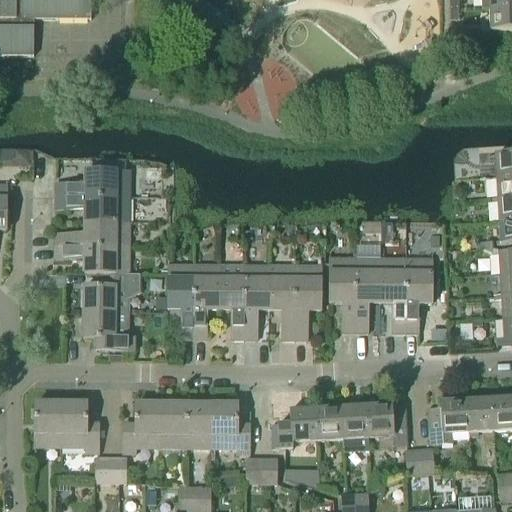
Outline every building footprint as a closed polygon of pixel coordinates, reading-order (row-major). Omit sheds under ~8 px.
[(0,0),(0,59),(33,59),(33,22),(91,22),(90,0),(0,0)] [(448,0),(449,11),(458,11),(457,0),(448,0)] [(511,0),(480,0),(481,11),(489,11),(511,10),(511,0)] [(511,10),(489,11),(489,33),(511,32),(511,10)] [(458,11),(449,11),(449,23),(458,23),(458,11)] [(495,161),(496,181),(511,179),(511,157),(487,159),(487,162),(495,161)] [(54,187),(54,200),(129,200),(129,174),(85,174),(84,187),(54,187)] [(490,201),(490,203),(511,201),(511,179),(496,181),(497,200),(490,201)] [(84,213),(84,225),(128,226),(129,200),(54,200),(54,213),(84,213)] [(497,205),(499,225),(511,223),(511,201),(490,203),(490,206),(497,205)] [(511,223),(499,225),(500,244),(492,245),(493,248),(511,246),(511,223)] [(54,237),(54,250),(128,251),(128,226),(84,225),(84,237),(54,237)] [(83,276),(109,277),(128,277),(128,251),(54,250),(54,263),(84,263),(83,276)] [(511,252),(498,253),(500,278),(511,277),(511,252)] [(341,337),(354,337),(355,263),(329,262),(328,306),(342,307),(341,337)] [(368,307),(380,307),(380,263),(355,263),(354,337),(367,337),(368,307)] [(392,337),(405,337),(405,263),(380,263),(380,307),(392,307),(392,337)] [(405,263),(405,337),(418,337),(418,307),(431,307),(432,263),(405,263)] [(180,343),(193,343),(194,269),(168,269),(167,313),(180,313),(180,343)] [(207,313),(219,314),(219,269),(194,269),(193,343),(206,343),(207,313)] [(231,344),(244,344),(244,270),(219,269),(219,314),(231,314),(231,344)] [(257,314),(269,314),(269,270),(244,270),(244,344),(257,344),(257,314)] [(281,344),(294,344),(295,270),(269,270),(269,314),(281,314),(281,344)] [(295,270),(294,344),(307,344),(307,314),(321,314),(321,270),(295,270)] [(83,289),(83,315),(127,316),(128,302),(138,296),(138,277),(134,277),(128,277),(109,277),(109,289),(83,289)] [(511,299),(511,277),(500,278),(501,297),(493,298),(493,301),(511,299)] [(511,299),(493,301),(493,303),(501,303),(502,322),(511,321),(511,299)] [(127,316),(83,315),(83,342),(95,342),(95,354),(133,355),(134,341),(127,341),(127,316)] [(511,321),(502,322),(504,341),(496,342),(496,349),(511,347),(511,321)] [(507,401),(491,402),(493,434),(511,433),(511,397),(506,397),(507,401)] [(475,399),(465,400),(468,436),(468,440),(477,439),(477,435),(493,434),(491,402),(475,403),(475,399)] [(456,400),(456,404),(439,405),(440,412),(427,413),(429,448),(452,447),(452,444),(468,443),(468,440),(468,436),(465,400),(456,400)] [(160,451),(185,451),(186,403),(176,402),(176,407),(161,407),(160,451)] [(185,451),(211,451),(211,407),(196,407),(196,403),(186,403),(185,451)] [(374,405),(365,406),(367,442),(379,441),(380,451),(406,449),(404,408),(392,409),(391,408),(374,409),(374,405)] [(34,450),(60,450),(60,406),(34,406),(34,450)] [(60,406),(60,450),(85,450),(85,457),(99,457),(99,432),(86,431),(87,406),(60,406)] [(340,411),(342,443),(343,455),(368,454),(367,442),(365,406),(356,406),(356,410),(340,411)] [(135,451),(160,451),(161,407),(135,407),(134,432),(122,432),(121,457),(135,457),(135,451)] [(211,407),(211,451),(236,452),(236,458),(250,458),(250,433),(237,433),(237,408),(211,407)] [(317,445),(342,443),(340,411),(315,412),(317,445)] [(292,446),(317,445),(315,412),(289,414),(290,427),(277,428),(278,453),(292,452),(292,446)] [(432,452),(418,453),(420,478),(433,478),(432,452)] [(420,478),(418,453),(405,454),(406,479),(420,478)] [(94,486),(110,486),(110,461),(94,461),(94,486)] [(110,461),(110,486),(126,487),(126,461),(110,461)] [(245,488),(261,488),(261,462),(249,462),(245,462),(245,467),(245,478),(245,488)] [(261,462),(261,488),(276,488),(277,463),(261,462)] [(511,477),(498,478),(498,491),(511,490),(511,477)] [(511,490),(498,491),(499,505),(511,504),(511,490)] [(178,511),(194,511),(194,491),(178,491),(178,511)] [(194,491),(194,511),(209,511),(209,491),(194,491)] [(368,511),(367,497),(354,498),(354,511),(368,511)] [(354,511),(354,498),(340,498),(341,511),(354,511)]
